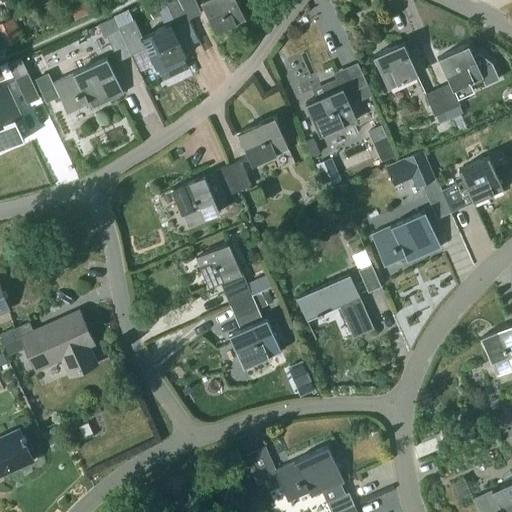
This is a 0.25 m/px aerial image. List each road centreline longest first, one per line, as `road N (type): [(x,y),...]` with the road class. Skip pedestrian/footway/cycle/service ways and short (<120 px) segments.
road 1 (residential): [(88,184),(208,107),(296,0)]
road 2 (residential): [(192,441),(135,352),(88,184)]
road 3 (residential): [(192,441),(261,417),(337,405),(399,408)]
road 4 (residential): [(399,408),(442,313),(511,240)]
road 5 (residential): [(81,511),(116,480),(192,441)]
